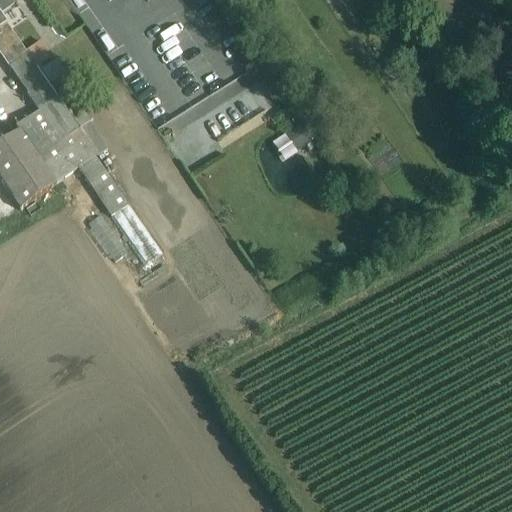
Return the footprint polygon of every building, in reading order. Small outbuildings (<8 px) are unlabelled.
[(247,13),(236,22),(255,47),(267,39),(247,13)] [(0,58),(39,114),(58,101),(36,69),(25,53),(0,17),(0,58)] [(25,53),(36,69),(52,57),(49,52),(41,41),(25,53)] [(395,58),(384,65),(391,75),(399,70),(402,68),(395,58)] [(58,59),(39,71),(50,87),(68,75),(58,59)] [(58,101),(39,114),(79,171),(111,219),(114,217),(148,266),(161,257),(127,208),(129,207),(96,158),(97,158),(65,112),(59,103),(58,101)] [(65,112),(97,158),(98,159),(109,150),(91,124),(94,122),(81,102),(65,112)] [(19,134),(57,186),(79,171),(39,114),(16,129),(19,134)] [(304,125),(287,137),(298,154),(307,148),(310,152),(319,146),(304,125)] [(57,186),(19,134),(3,144),(0,139),(0,181),(21,211),(57,186)] [(94,212),(79,220),(101,260),(116,252),(94,212)]
